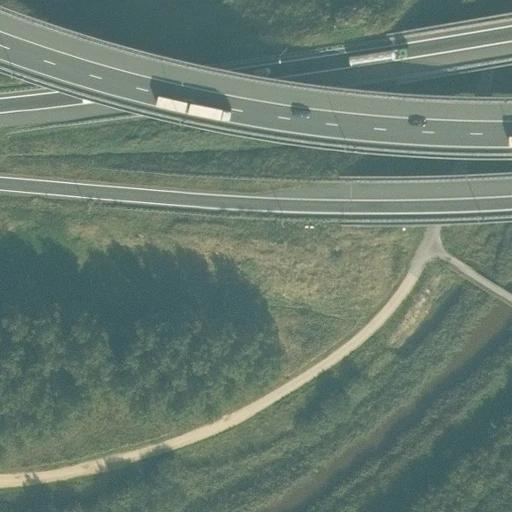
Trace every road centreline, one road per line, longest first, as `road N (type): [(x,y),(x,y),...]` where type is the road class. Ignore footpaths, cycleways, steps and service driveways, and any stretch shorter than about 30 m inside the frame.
road 1 (trunk): [(0,43),(236,110),(371,129),(511,135)]
road 2 (motorway): [(0,109),(182,87),(511,30)]
road 3 (motorway): [(0,184),(187,200),(511,200)]
road 4 (track): [(429,249),(378,319),(279,394),(127,459),(0,481)]
road 5 (track): [(505,0),(429,249)]
